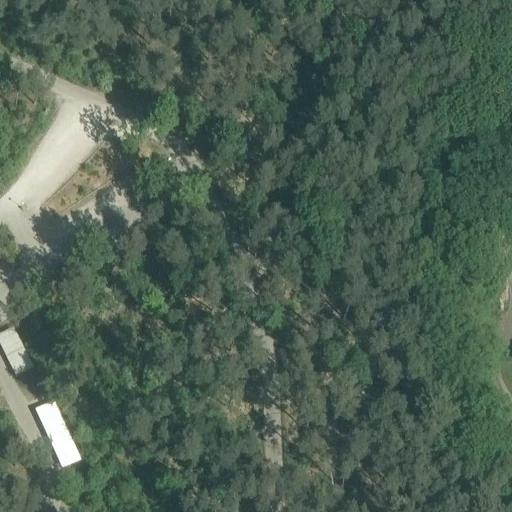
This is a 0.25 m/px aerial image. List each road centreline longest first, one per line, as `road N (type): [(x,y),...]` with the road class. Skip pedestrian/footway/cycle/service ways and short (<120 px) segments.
road 1 (track): [(401,511),(387,416),(298,223)]
road 2 (track): [(298,223),(329,192),(387,43),(420,14),(421,0)]
road 3 (unclassified): [(0,370),(52,477),(50,509)]
